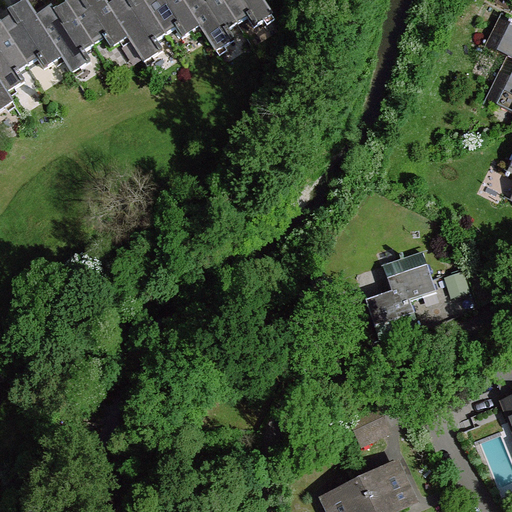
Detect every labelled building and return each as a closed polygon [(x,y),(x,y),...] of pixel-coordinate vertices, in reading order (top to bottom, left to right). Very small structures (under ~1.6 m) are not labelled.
[(0,110),(13,102),(6,93),(23,82),(17,72),(37,59),(44,69),(61,58),(71,74),(90,62),(83,52),(103,39),(110,49),(128,37),(144,62),(162,51),(156,41),(176,27),(182,38),(201,26),(217,51),(235,40),(228,29),(248,16),(255,27),(274,15),(264,0),(115,0),(108,5),(104,0),(67,0),(52,10),(49,6),(36,15),(25,0),(7,12),(9,16),(0,21),(0,110)] [(511,79),(499,107),(511,114),(511,25),(501,20),(487,49),(511,59),(511,79)] [(499,107),(511,79),(511,78),(500,74),(487,102),(499,107)] [(393,293),(367,302),(376,331),(415,317),(411,303),(437,294),(423,254),(383,267),(393,293)] [(494,260),(466,270),(479,307),(507,297),(494,260)] [(327,278),(312,284),(316,294),(331,289),(327,278)] [(419,328),(415,317),(376,331),(379,342),(419,328)] [(378,406),(350,418),(362,446),(390,434),(378,406)] [(397,466),(325,500),(330,511),(399,511),(409,507),(400,487),(406,484),(397,466)]
